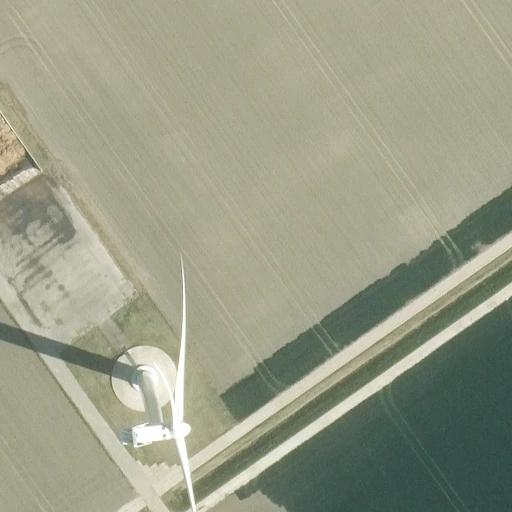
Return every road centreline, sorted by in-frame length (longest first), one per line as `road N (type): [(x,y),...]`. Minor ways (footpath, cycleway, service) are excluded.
road 1 (track): [(511,239),(125,511)]
road 2 (track): [(198,511),(511,290)]
